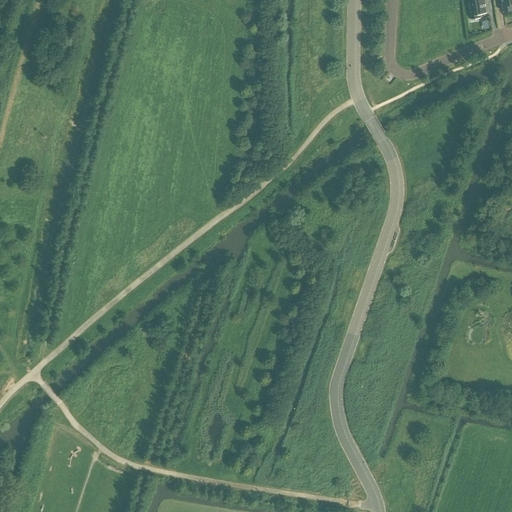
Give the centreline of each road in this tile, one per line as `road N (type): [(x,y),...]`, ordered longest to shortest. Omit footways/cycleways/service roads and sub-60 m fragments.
road 1 (unknown): [(393,161),(297,444),(341,477),(355,511)]
road 2 (residential): [(511,37),(406,74),(395,70),(392,53),(393,0)]
road 3 (unknown): [(309,0),(315,91),(333,113),(358,95)]
